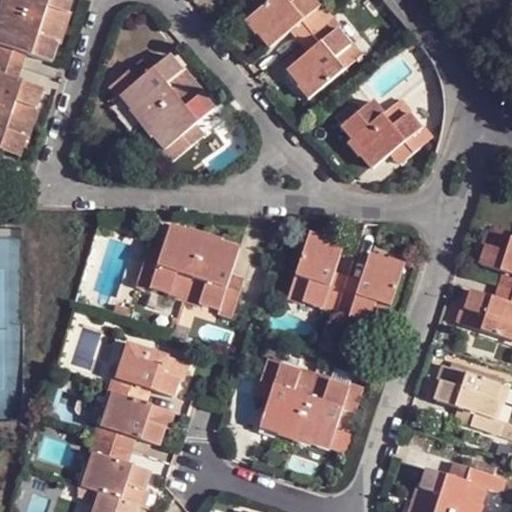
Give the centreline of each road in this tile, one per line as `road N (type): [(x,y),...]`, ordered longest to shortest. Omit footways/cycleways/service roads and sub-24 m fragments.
road 1 (residential): [(102,0),(46,160),(77,192),(337,197)]
road 2 (residential): [(353,511),(453,206)]
road 3 (residential): [(163,0),(337,197)]
road 4 (residential): [(199,465),(348,511)]
